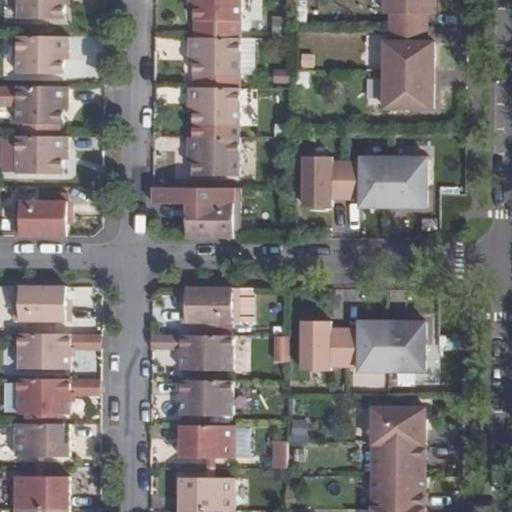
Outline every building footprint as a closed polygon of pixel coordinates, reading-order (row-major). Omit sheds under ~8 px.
[(69,0),(18,0),(18,20),(64,20),(65,1),(70,1),(69,0)] [(246,0),(194,0),(195,2),(200,2),(200,22),(246,22),(246,0)] [(434,0),(385,0),(386,15),(390,15),(390,29),(422,30),(422,15),(435,15),(434,0)] [(422,30),(390,29),(389,43),(385,43),(385,72),(434,72),(434,43),(422,43),(422,30)] [(70,38),(18,37),(17,75),(64,75),(64,56),(69,56),(70,38)] [(246,39),(195,39),(194,57),(199,57),(199,77),(246,77),(246,39)] [(434,72),(385,72),(385,109),(434,110),(434,72)] [(69,105),(69,88),(18,87),(0,87),(0,106),(17,107),(17,125),(20,125),(62,125),(64,125),(64,106),(69,105)] [(245,89),(194,89),(194,107),(199,107),(199,127),(245,127),(245,89)] [(62,138),(62,125),(20,125),(20,137),(62,138)] [(69,155),(69,138),(62,138),(20,137),(17,137),(17,175),(63,175),(63,155),(69,155)] [(245,139),(194,139),(194,157),(198,157),(198,176),(245,177),(245,139)] [(332,159),(304,158),(304,208),(332,208),(332,195),(347,195),(347,163),(332,162),(332,159)] [(361,163),(347,163),(347,195),(361,195),(361,208),(389,208),(390,159),(361,159),(361,163)] [(428,160),(390,159),(389,208),(427,209),(428,160)] [(68,203),(16,202),(15,237),(68,238),(68,203)] [(240,204),(188,204),(188,239),(240,239),(240,204)] [(67,288),(15,287),(15,322),(67,323),(67,288)] [(240,289),(187,289),(187,324),(239,324),(240,289)] [(255,324),(255,289),(240,289),(239,324),(255,324)] [(331,322),(303,322),(303,371),(331,371),(331,368),(345,368),(346,335),(331,335),(331,322)] [(388,323),(360,323),(360,335),(346,335),(345,368),(359,368),(359,372),(388,372),(388,323)] [(426,323),(388,323),(388,372),(426,373),(426,323)] [(19,335),(19,370),(71,370),(72,335),(19,335)] [(182,351),(182,336),(152,336),(152,351),(182,351)] [(234,371),(235,336),(182,336),(182,351),(182,371),(234,371)] [(277,361),(291,360),(289,336),(275,337),(277,361)] [(71,396),(71,380),(19,380),(18,415),(71,415),(71,396)] [(102,396),(102,380),(71,380),(71,396),(102,396)] [(234,416),(234,381),(182,381),(181,416),(234,416)] [(426,409),(373,409),(373,445),(426,445),(426,409)] [(310,442),(310,420),(292,420),(293,442),(310,442)] [(44,457),(71,458),(71,425),(44,425),(36,425),(16,425),(16,457),(36,457),(44,457)] [(209,459),(236,459),(236,427),(209,426),(201,426),(181,426),(181,458),(201,459),(209,459)] [(276,440),(275,467),(291,468),(292,441),(276,440)] [(426,445),(373,445),(373,477),(426,478),(426,445)] [(15,510),(70,510),(71,478),(44,477),(36,477),(35,477),(16,477),(15,510)] [(426,478),(373,477),(373,510),(425,510),(426,478)] [(180,511),(235,511),(236,479),(209,479),(201,479),(200,479),(181,478),(180,511)]
